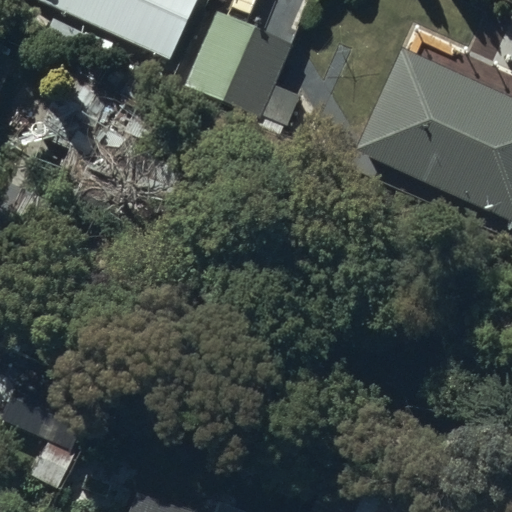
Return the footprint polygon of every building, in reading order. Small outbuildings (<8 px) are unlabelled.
[(195,0),(50,0),(170,55),(195,0)] [(291,45),(215,10),(182,82),(290,132),(306,98),(274,83),(291,45)] [(511,96),(400,45),(353,146),(511,217),(511,96)] [(21,378),(2,424),(58,447),(77,402),(21,378)] [(398,511),(405,495),(322,465),(304,511),(398,511)] [(176,511),(135,496),(128,511),(176,511)]
